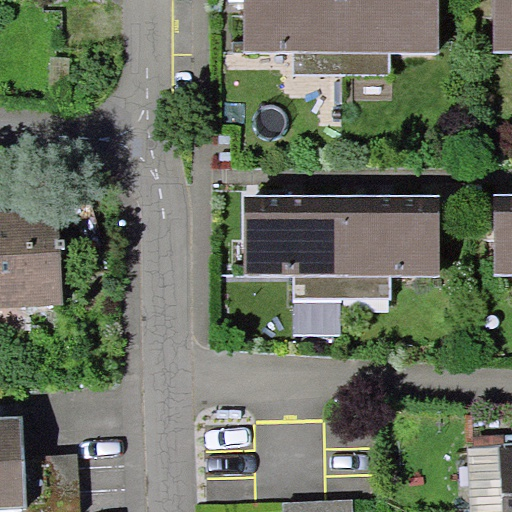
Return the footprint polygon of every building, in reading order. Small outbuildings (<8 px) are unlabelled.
[(431,0),(241,0),(241,58),(432,58),(431,0)] [(511,57),(511,0),(491,0),(491,58),(511,57)] [(511,206),(492,207),(492,280),(511,279),(511,206)] [(432,207),(386,207),(296,208),(242,208),(242,281),(432,280),(432,207)] [(0,303),(55,300),(51,224),(0,226),(0,303)] [(75,511),(72,460),(18,463),(16,429),(0,429),(0,511),(75,511)] [(511,511),(511,449),(500,450),(502,511),(511,511)]
